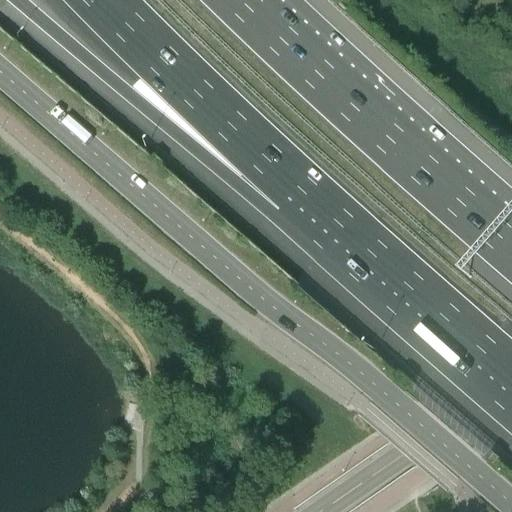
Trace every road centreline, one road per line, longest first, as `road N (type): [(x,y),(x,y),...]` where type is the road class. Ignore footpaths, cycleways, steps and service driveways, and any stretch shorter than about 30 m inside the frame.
road 1 (tertiary): [(511,504),(0,70)]
road 2 (motorway): [(511,239),(255,0)]
road 3 (motorway): [(25,0),(299,201)]
road 4 (motorway): [(299,201),(511,386)]
road 5 (motorway): [(111,0),(299,201)]
road 6 (tertiary): [(321,511),(511,380)]
